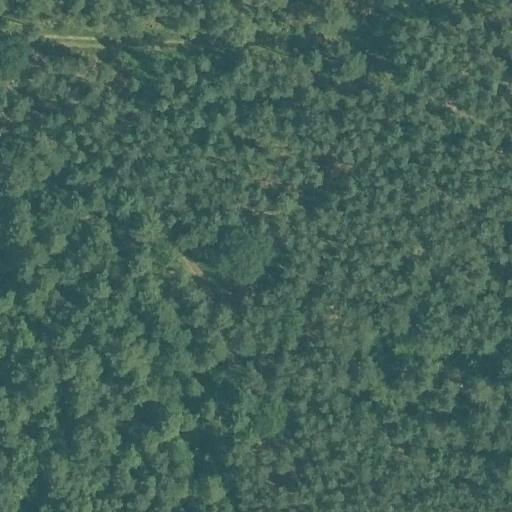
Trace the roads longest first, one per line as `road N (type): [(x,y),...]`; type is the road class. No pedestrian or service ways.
road 1 (track): [(0,40),(162,47),(348,41)]
road 2 (track): [(348,41),(356,56),(511,135)]
